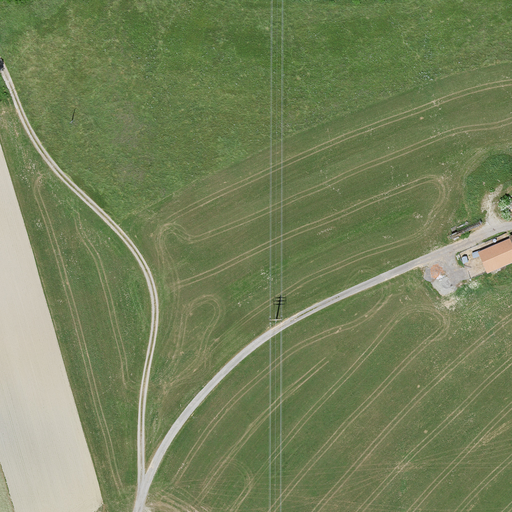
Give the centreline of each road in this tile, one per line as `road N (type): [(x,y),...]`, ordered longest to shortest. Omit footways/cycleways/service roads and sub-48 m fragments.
road 1 (track): [(0,63),(41,148),(120,231),(151,280),(156,321),(145,379),(142,492)]
road 2 (track): [(142,492),(189,412),(265,338),(327,303),(511,228)]
